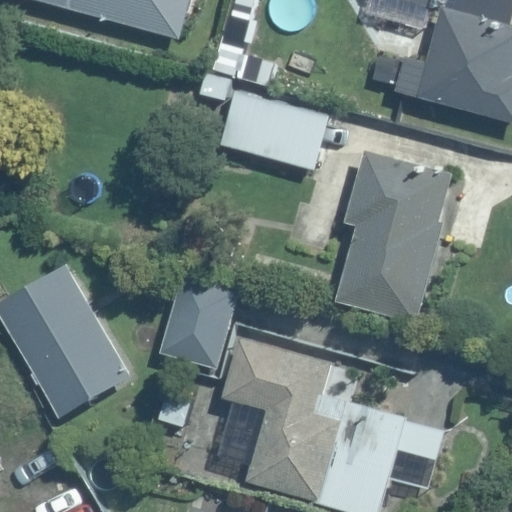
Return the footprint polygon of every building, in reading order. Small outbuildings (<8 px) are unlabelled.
[(47,0),(186,38),(196,0),(47,0)] [(511,32),(445,17),(434,62),(410,56),(401,95),(511,120),(511,32)] [(329,114),(244,88),(227,144),(313,169),(329,114)] [(429,324),(462,179),(367,157),(352,225),(361,227),(344,305),(429,324)] [(250,230),(195,216),(185,255),(241,268),(250,230)] [(79,263),(6,303),(67,417),(141,377),(79,263)] [(246,298),(189,285),(172,357),(229,370),(246,298)] [(367,373),(247,338),(228,401),(239,405),(224,455),(259,465),(254,484),(348,511),(389,511),(397,484),(432,494),(451,430),(358,403),(367,373)]
